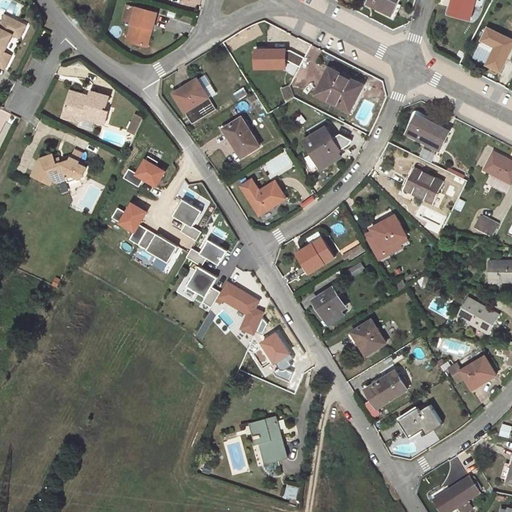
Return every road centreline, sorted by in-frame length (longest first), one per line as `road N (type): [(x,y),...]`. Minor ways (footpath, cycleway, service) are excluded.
road 1 (residential): [(254,249),(397,479)]
road 2 (residential): [(406,63),(354,176),(254,249)]
road 3 (residential): [(130,80),(172,122),(254,249)]
road 4 (residential): [(511,387),(462,438),(397,479)]
road 5 (residential): [(283,0),(406,63)]
road 6 (residential): [(130,80),(197,40),(214,0)]
